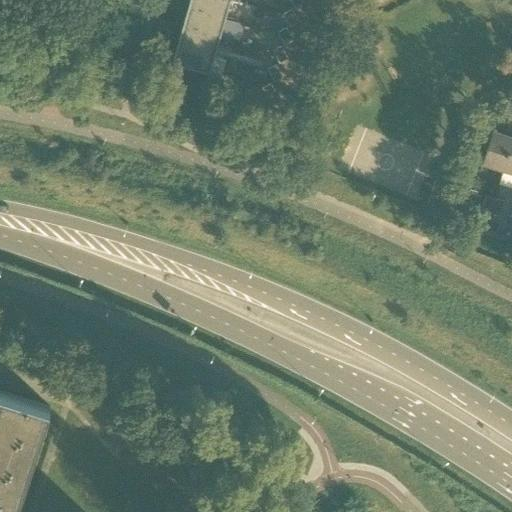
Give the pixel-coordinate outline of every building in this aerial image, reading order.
[(190,0),(189,7),(226,18),(231,0),(190,0)] [(291,0),(296,8),(304,4),(302,0),(291,0)] [(221,36),(226,18),(189,7),(183,25),(221,36)] [(290,27),(299,22),(292,10),(284,14),(290,27)] [(216,55),(221,36),(183,25),(178,44),(216,55)] [(285,45),(293,40),(287,28),(278,33),(285,45)] [(210,74),(216,55),(178,44),(172,63),(210,74)] [(280,63),(288,59),(281,47),(273,51),(280,63)] [(274,82),(283,77),(276,65),(268,70),(274,82)] [(262,88),(263,89),(269,100),(277,96),(271,84),(262,88)] [(504,171),(511,144),(511,131),(506,129),(504,135),(492,131),(482,164),(504,171)] [(490,213),(495,198),(486,196),(481,210),(490,213)] [(500,215),(504,201),(495,198),(490,213),(500,215)] [(0,511),(15,511),(44,423),(40,422),(45,407),(50,408),(50,407),(0,390),(0,511)]
